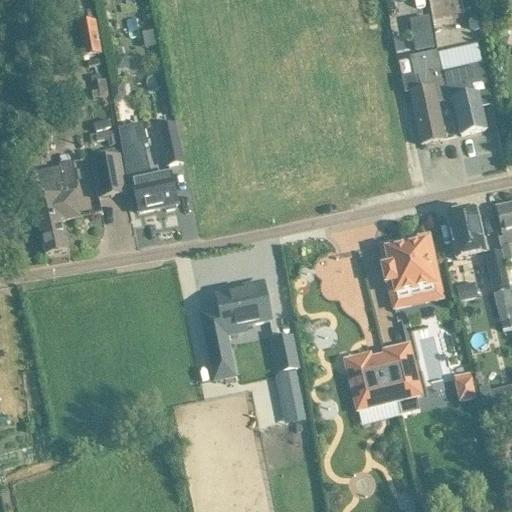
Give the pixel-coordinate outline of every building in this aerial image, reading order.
[(401,0),(405,16),(426,11),(423,0),(401,0)] [(428,18),(412,21),(417,52),(433,50),(428,18)] [(472,19),(468,24),(469,30),(475,33),(480,32),(477,18),(472,19)] [(84,59),(101,56),(95,23),(78,26),(84,59)] [(477,46),(438,55),(442,75),(449,103),(453,102),(461,138),(486,132),(480,105),(491,102),(482,65),(482,66),(477,46)] [(421,92),(410,94),(421,147),(446,142),(438,105),(448,103),(437,53),(409,58),(413,79),(418,78),(421,92)] [(106,81),(97,83),(99,99),(108,98),(106,81)] [(121,84),(109,86),(112,103),(121,102),(124,97),(121,84)] [(167,170),(184,166),(174,125),(158,129),(167,170)] [(171,177),(150,181),(148,168),(143,169),(140,150),(148,149),(144,127),(119,131),(129,191),(134,190),(139,215),(164,209),(167,213),(175,211),(176,207),(178,207),(171,177)] [(113,132),(95,135),(97,144),(108,142),(109,149),(116,147),(113,132)] [(91,156),(99,201),(127,196),(118,150),(91,156)] [(32,176),(29,204),(33,224),(38,223),(46,256),(67,252),(61,223),(80,219),(75,194),(60,197),(58,186),(63,185),(59,170),(32,176)] [(502,255),(504,264),(511,262),(511,205),(497,209),(504,239),(498,240),(502,255)] [(486,255),(476,211),(465,214),(461,212),(458,212),(455,212),(453,214),(451,217),(447,218),(457,261),(486,255)] [(389,247),(381,249),(386,269),(383,270),(386,286),(389,286),(392,297),(439,286),(429,238),(402,244),(403,249),(390,252),(389,247)] [(501,254),(485,258),(494,297),(502,333),(511,331),(511,301),(510,293),(501,254)] [(475,287),(457,290),(459,303),(477,300),(475,287)] [(220,313),(201,317),(215,383),(237,379),(228,334),(271,325),(264,289),(217,299),(220,313)] [(296,373),(290,340),(273,344),(280,376),(296,373)] [(370,358),(346,364),(358,413),(397,403),(401,418),(420,413),(416,398),(421,397),(408,349),(385,354),(386,358),(371,362),(370,358)] [(296,375),(284,378),(293,424),(306,422),(296,375)]
